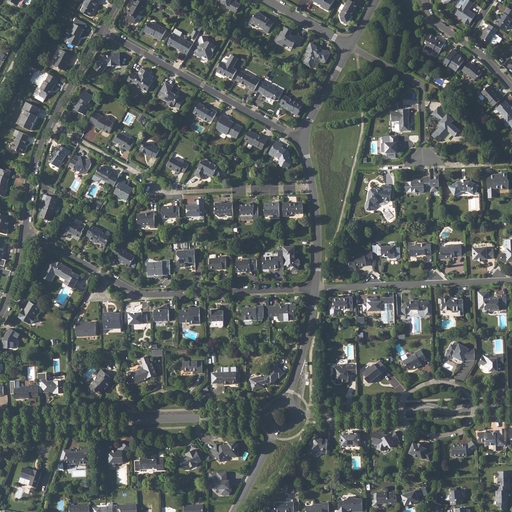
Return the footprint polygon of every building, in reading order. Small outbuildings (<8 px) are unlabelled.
[(84,0),(83,4),(84,5),(81,11),(91,16),(93,11),(92,10),(94,6),(95,7),(97,2),(96,1),(97,0),(84,0)] [(129,14),(127,19),(127,21),(131,23),(133,23),(139,15),(140,16),(147,5),(138,0),(137,2),(134,0),(132,0),(131,3),(132,4),(128,13),(129,14)] [(222,3),(228,6),(231,8),(230,10),(236,13),(240,4),(235,2),(236,0),(212,0),(215,1),(216,0),(222,3)] [(310,0),(321,6),(322,5),(324,7),(323,9),(327,11),(333,0),(310,0)] [(358,5),(348,0),(339,16),(341,22),(342,23),(348,21),(351,17),(350,16),(354,9),(355,10),(358,5)] [(455,14),(461,18),(462,17),(464,18),(463,19),(462,21),(468,25),(475,14),(468,10),(473,3),(468,0),(464,0),(460,8),(459,8),(455,14)] [(511,10),(508,8),(504,13),(503,13),(496,24),(506,31),(511,20),(511,10)] [(254,15),(251,21),(264,29),(264,30),(268,33),(275,23),(270,20),(270,19),(266,16),(265,17),(262,15),(261,13),(258,11),(256,16),(254,15)] [(150,22),(144,32),(149,34),(151,34),(153,35),(153,36),(157,38),(156,39),(161,41),(167,30),(155,23),(154,24),(150,22)] [(73,24),(69,33),(67,32),(66,32),(64,35),(63,36),(61,39),(61,40),(65,42),(66,41),(76,46),(80,40),(79,37),(83,29),(73,24)] [(498,30),(490,24),(487,28),(486,28),(484,31),(485,32),(481,38),(485,40),(485,41),(490,44),(490,43),(494,46),(496,45),(497,43),(497,42),(496,41),(499,37),(496,35),(496,34),(495,34),(498,30)] [(295,40),(294,37),(293,37),(290,35),(292,31),(286,27),(284,32),(283,31),(277,42),(283,46),(285,43),(293,47),(295,44),(296,41),(295,40)] [(195,30),(191,37),(196,39),(199,33),(195,30)] [(179,51),(187,55),(193,44),(173,33),(168,43),(173,46),(176,46),(179,48),(180,50),(179,51)] [(425,44),(423,49),(429,52),(432,52),(438,55),(444,43),(438,40),(437,40),(434,39),(435,37),(428,34),(424,41),(425,44)] [(197,47),(195,52),(195,54),(199,56),(202,56),(202,55),(208,58),(211,58),(213,53),(212,53),(216,46),(208,41),(207,38),(205,36),(201,37),(199,40),(200,44),(199,47),(197,47)] [(307,56),(303,63),(312,67),(315,63),(314,61),(316,57),(321,59),(320,61),(323,63),(326,61),(330,54),(329,51),(326,50),(326,51),(319,48),(318,50),(316,49),(316,46),(311,43),(308,48),(308,49),(305,55),(307,56)] [(58,57),(53,66),(59,69),(60,68),(64,70),(64,69),(67,64),(66,63),(68,61),(69,61),(72,56),(61,49),(57,56),(58,57)] [(454,56),(455,54),(456,53),(453,50),(442,65),(446,67),(447,66),(451,69),(452,68),(457,71),(465,60),(460,56),(459,58),(457,56),(456,57),(454,56)] [(104,70),(106,67),(120,66),(119,53),(111,53),(111,56),(106,56),(104,59),(103,58),(97,65),(98,66),(95,70),(101,75),(105,70),(104,70)] [(222,61),(216,72),(222,75),(223,73),(226,75),(225,76),(232,80),(237,70),(233,68),(238,58),(232,54),(226,64),(222,61)] [(469,63),(462,70),(465,73),(466,73),(474,80),(476,77),(478,77),(482,73),(478,69),(477,70),(476,68),(477,67),(473,64),(472,65),(469,63)] [(146,75),(148,72),(142,68),(139,74),(138,73),(137,76),(132,73),(128,81),(133,84),(134,82),(142,87),(141,88),(147,92),(149,89),(151,88),(153,85),(152,83),(153,82),(152,81),(154,77),(151,75),(149,75),(149,76),(146,75)] [(256,77),(254,79),(241,72),(236,81),(244,85),(247,86),(247,87),(254,91),(260,80),(256,77)] [(46,99),(49,93),(51,89),(52,90),(54,86),(55,86),(57,82),(48,77),(46,81),(45,81),(41,89),(41,92),(40,95),(36,96),(36,97),(44,102),(45,98),(46,99)] [(263,82),(258,91),(263,94),(266,96),(267,96),(274,100),(276,96),(276,95),(279,91),(268,85),(263,82)] [(166,83),(161,93),(164,95),(162,97),(161,98),(169,103),(168,105),(172,107),(174,105),(179,108),(183,102),(181,101),(183,97),(179,95),(177,97),(175,96),(176,94),(171,91),(173,87),(166,83)] [(490,103),(493,106),(501,99),(497,96),(498,95),(496,92),(494,92),(493,90),(489,85),(486,88),(485,88),(481,93),(479,96),(479,97),(482,100),(483,100),(485,99),(489,103),(490,103)] [(76,103),(73,110),(78,113),(79,112),(85,116),(88,110),(88,108),(86,107),(88,103),(89,104),(92,97),(83,92),(79,99),(80,99),(78,103),(76,103)] [(285,95),(280,104),(285,107),(284,108),(288,110),(290,110),(293,112),(293,113),(297,115),(300,111),(300,110),(302,106),(297,103),(298,103),(285,95)] [(505,101),(496,108),(504,117),(503,119),(503,120),(505,122),(505,124),(507,127),(510,124),(511,122),(511,109),(511,108),(505,101)] [(26,111),(19,124),(31,130),(37,117),(37,116),(40,110),(26,102),(23,110),(26,111)] [(197,108),(194,113),(199,116),(198,117),(207,122),(209,120),(212,122),(217,112),(211,108),(210,110),(207,108),(207,109),(204,107),(205,106),(200,103),(198,107),(197,108)] [(431,115),(439,123),(442,125),(439,127),(431,136),(438,142),(441,138),(443,140),(449,133),(454,137),(460,131),(451,123),(454,120),(439,107),(431,115)] [(408,131),(408,124),(407,123),(407,120),(408,120),(408,116),(408,115),(408,109),(398,110),(398,112),(390,112),(391,121),(395,121),(395,124),(394,125),(394,129),(395,130),(398,130),(399,131),(408,131)] [(95,112),(90,122),(97,125),(96,126),(100,129),(101,128),(103,129),(104,131),(109,133),(112,129),(111,127),(114,123),(110,121),(109,117),(106,116),(105,118),(95,112)] [(225,115),(217,129),(227,135),(227,134),(228,133),(236,138),(242,127),(234,122),(233,123),(231,121),(230,121),(230,122),(228,121),(230,118),(225,115)] [(17,130),(15,134),(17,135),(12,148),(22,152),(25,146),(24,146),(29,135),(17,130)] [(250,131),(245,139),(249,141),(250,143),(254,146),(254,145),(263,150),(268,140),(263,137),(262,138),(260,137),(260,136),(254,133),(253,133),(250,131)] [(117,136),(114,141),(122,145),(122,146),(130,151),(134,142),(130,140),(131,138),(121,133),(118,137),(117,136)] [(398,135),(382,136),(382,143),(380,143),(381,153),(386,153),(386,158),(395,158),(394,152),(396,152),(395,145),(398,144),(398,135)] [(142,144),(139,150),(146,154),(151,157),(151,155),(155,157),(160,148),(156,146),(155,147),(146,142),(144,145),(142,144)] [(276,142),(270,153),(281,160),(280,162),(281,166),(284,168),(290,166),(292,163),(290,157),(289,156),(288,155),(289,154),(288,152),(281,148),(282,145),(276,142)] [(53,155),(49,161),(57,167),(66,155),(67,155),(69,152),(60,145),(57,149),(56,148),(52,154),(53,155)] [(75,155),(70,166),(75,169),(76,171),(80,170),(81,174),(87,172),(87,170),(89,169),(91,165),(92,165),(90,159),(83,161),(82,159),(80,159),(79,157),(75,155)] [(168,162),(166,164),(167,166),(172,169),(172,168),(175,169),(174,170),(179,173),(180,171),(184,173),(189,164),(185,162),(184,163),(172,157),(170,161),(168,162)] [(202,160),(194,174),(201,178),(205,172),(213,177),(215,174),(219,176),(223,176),(225,172),(224,169),(208,160),(206,162),(202,160)] [(100,166),(95,175),(111,183),(110,184),(114,186),(115,185),(119,178),(120,176),(112,172),(113,171),(108,168),(107,170),(100,166)] [(0,186),(7,188),(8,186),(7,185),(7,184),(5,184),(5,180),(7,181),(10,175),(9,175),(11,170),(6,168),(5,170),(0,168),(0,169),(0,186)] [(487,189),(488,189),(494,189),(499,189),(499,190),(508,190),(508,181),(506,179),(506,172),(502,172),(502,175),(487,176),(487,189)] [(424,189),(427,189),(427,188),(430,188),(430,177),(423,178),(423,179),(415,180),(414,180),(414,182),(414,183),(412,183),(411,182),(406,182),(406,183),(406,185),(405,187),(406,188),(407,190),(407,191),(412,191),(412,190),(417,190),(418,191),(422,191),(424,189)] [(119,178),(115,185),(118,187),(114,193),(119,196),(119,195),(123,196),(122,198),(127,200),(129,200),(129,196),(133,189),(128,186),(127,188),(124,186),(125,185),(126,182),(119,178)] [(467,191),(470,193),(471,190),(475,192),(478,186),(470,181),(459,182),(457,182),(449,187),(454,196),(460,192),(467,191)] [(369,193),(368,203),(375,203),(378,201),(381,201),(382,199),(390,200),(391,189),(383,188),(382,191),(373,190),(373,192),(371,193),(369,193)] [(48,195),(45,203),(40,217),(51,221),(59,199),(48,195)] [(198,205),(196,205),(187,205),(187,217),(201,217),(201,219),(205,219),(204,200),(198,200),(198,205)] [(270,203),(264,204),(264,216),(275,215),(275,217),(279,217),(279,202),(274,202),(274,204),(270,204),(270,203)] [(303,202),(283,203),(283,216),(290,216),(290,214),(303,214),(303,202)] [(221,204),(220,203),(215,203),(215,211),(214,212),(219,217),(222,214),(226,214),(227,215),(233,215),(233,203),(227,203),(227,204),(221,204)] [(258,219),(258,206),(253,207),(253,205),(240,205),(240,215),(241,215),(241,219),(242,220),(258,219)] [(163,206),(162,208),(163,218),(180,218),(179,207),(175,207),(175,206),(171,207),(168,208),(168,206),(163,206)] [(145,214),(138,214),(138,226),(150,226),(150,227),(155,227),(154,212),(150,212),(150,213),(145,213),(145,214)] [(0,213),(0,232),(6,234),(7,229),(7,228),(8,221),(6,220),(7,215),(0,213)] [(70,220),(64,230),(69,233),(69,232),(73,234),(73,233),(81,237),(83,233),(83,231),(85,228),(70,220)] [(92,226),(87,236),(90,238),(90,239),(93,241),(92,241),(95,243),(96,241),(97,240),(100,241),(99,243),(106,247),(109,241),(107,240),(109,236),(102,232),(102,231),(96,228),(92,226)] [(506,262),(508,262),(508,261),(511,261),(511,262),(511,261),(511,237),(510,238),(510,240),(504,240),(504,248),(506,248),(506,253),(501,253),(501,261),(502,262),(506,262)] [(409,250),(408,251),(409,256),(415,256),(415,255),(419,255),(419,256),(425,255),(425,254),(430,254),(430,244),(424,245),(424,243),(415,244),(415,245),(409,246),(409,250)] [(446,250),(446,248),(440,248),(441,253),(439,254),(439,257),(441,259),(446,259),(447,257),(455,257),(455,256),(462,256),(461,244),(454,244),(454,246),(449,246),(449,250),(446,250)] [(381,245),(377,245),(377,255),(381,255),(381,257),(388,257),(389,258),(393,258),(394,256),(394,251),(396,251),(396,246),(381,246),(381,245)] [(117,250),(114,255),(114,256),(118,258),(117,259),(121,262),(122,260),(125,262),(124,264),(129,267),(133,269),(135,269),(137,265),(136,264),(132,262),(135,257),(122,250),(123,249),(119,247),(117,250)] [(295,247),(283,247),(283,249),(283,252),(284,266),(288,265),(288,267),(291,267),(291,269),(293,270),(297,270),(298,268),(298,266),(300,264),(300,261),(298,259),(295,259),(293,257),(293,254),(295,254),(295,247)] [(486,248),(473,248),(473,260),(487,260),(487,259),(493,258),(493,250),(486,250),(486,248)] [(180,255),(178,255),(179,265),(181,267),(185,267),(186,266),(186,263),(190,263),(195,263),(195,251),(180,251),(180,255)] [(283,252),(278,252),(278,257),(264,257),(264,262),(263,263),(263,269),(269,269),(270,268),(273,268),(279,268),(279,267),(284,267),(284,266),(283,252)] [(372,260),(371,253),(364,253),(364,255),(359,256),(358,255),(355,255),(354,256),(354,258),(348,258),(348,264),(347,265),(348,270),(355,269),(355,265),(359,265),(359,266),(364,266),(364,260),(372,260)] [(210,263),(209,264),(209,268),(218,268),(218,270),(223,270),(223,268),(226,268),(226,256),(222,256),(222,258),(215,258),(215,254),(210,254),(210,263)] [(257,269),(257,259),(242,260),(242,261),(237,261),(237,267),(236,268),(236,272),(242,272),(243,271),(250,271),(250,269),(257,269)] [(50,260),(42,274),(46,276),(44,278),(50,282),(55,274),(60,277),(61,275),(67,278),(66,280),(65,281),(74,286),(79,276),(71,271),(71,270),(60,264),(58,267),(55,265),(56,263),(50,260)] [(155,265),(149,265),(149,276),(163,276),(163,275),(171,274),(170,260),(163,260),(163,263),(155,263),(155,265)] [(489,299),(489,298),(488,291),(478,292),(479,308),(483,308),(483,311),(485,313),(487,313),(489,311),(489,310),(492,310),(493,311),(496,310),(496,309),(499,309),(499,307),(506,306),(506,295),(498,295),(498,297),(493,298),(493,299),(489,299)] [(452,300),(452,298),(452,297),(439,297),(439,304),(442,303),(443,310),(452,310),(452,312),(457,312),(463,311),(462,300),(457,300),(452,300)] [(340,299),(338,298),(332,298),(333,305),(331,307),(331,310),(333,312),(336,312),(338,310),(338,309),(353,308),(352,298),(347,299),(347,303),(343,303),(343,299),(340,299)] [(375,302),(375,299),(368,299),(368,305),(363,305),(364,312),(381,311),(381,304),(394,304),(393,298),(381,299),(381,302),(377,302),(375,302)] [(409,303),(408,302),(405,302),(401,307),(401,311),(405,315),(410,310),(418,310),(419,310),(425,310),(427,311),(427,315),(431,315),(431,304),(427,301),(418,301),(418,300),(413,300),(413,302),(413,303),(409,303)] [(39,307),(30,301),(24,310),(25,310),(24,313),(22,312),(18,317),(30,324),(35,321),(34,315),(39,307)] [(280,306),(268,306),(269,316),(279,316),(280,321),(289,320),(289,317),(295,316),(294,311),(296,311),(296,305),(288,305),(286,305),(286,307),(284,307),(284,306),(280,306)] [(243,313),(242,313),(242,319),(252,319),(252,321),(263,320),(263,317),(264,317),(264,306),(256,306),(256,308),(251,308),(250,307),(243,307),(243,313)] [(190,310),(180,311),(180,323),(190,322),(190,324),(201,324),(200,308),(190,308),(190,310)] [(159,309),(155,309),(155,321),(169,320),(169,309),(162,310),(161,310),(160,310),(159,309)] [(215,309),(209,310),(209,321),(217,321),(217,325),(219,326),(222,326),(223,325),(223,321),(223,310),(218,310),(218,311),(215,311),(215,309)] [(113,312),(104,313),(104,328),(107,328),(121,328),(120,314),(115,314),(115,316),(113,316),(113,312)] [(142,312),(129,313),(129,324),(143,324),(143,322),(147,322),(147,313),(142,314),(142,312)] [(88,323),(77,323),(77,336),(96,335),(96,321),(90,322),(90,324),(88,324),(88,323)] [(4,338),(3,340),(3,348),(9,348),(9,347),(14,347),(15,341),(17,337),(18,338),(20,334),(10,328),(8,331),(7,331),(4,335),(5,336),(4,339),(4,338)] [(452,356),(453,356),(455,352),(456,351),(459,353),(459,354),(458,358),(462,360),(464,358),(466,358),(467,360),(475,360),(474,349),(469,349),(459,343),(457,347),(451,344),(449,349),(448,349),(447,350),(447,351),(447,352),(446,353),(447,355),(450,356),(452,356)] [(407,358),(403,360),(405,364),(406,364),(409,370),(413,367),(414,366),(416,365),(417,366),(421,364),(420,363),(426,359),(420,349),(414,352),(415,353),(412,355),(411,355),(408,356),(407,358)] [(489,369),(489,371),(493,371),(493,372),(498,372),(497,364),(504,364),(503,356),(497,356),(497,359),(489,359),(483,355),(479,363),(489,369)] [(133,374),(127,376),(129,383),(135,381),(136,382),(144,379),(144,378),(148,377),(156,374),(152,362),(150,363),(148,356),(142,358),(144,365),(143,365),(144,367),(140,368),(141,369),(132,372),(133,374)] [(197,361),(183,362),(183,367),(184,367),(184,371),(190,371),(191,370),(193,370),(193,371),(198,371),(198,373),(203,373),(203,362),(198,362),(197,361)] [(374,364),(363,373),(366,377),(365,378),(369,383),(375,378),(374,377),(376,376),(377,377),(387,369),(381,361),(376,366),(374,364)] [(251,378),(251,379),(252,382),(252,383),(254,385),(255,387),(257,388),(263,387),(264,385),(264,384),(268,383),(270,381),(271,383),(273,383),(280,376),(280,377),(284,373),(284,372),(275,364),(266,373),(266,374),(267,376),(266,377),(262,378),(262,376),(251,378)] [(356,374),(356,365),(345,365),(344,364),(340,364),(338,366),(332,366),(332,374),(331,376),(331,379),(336,384),(339,384),(341,381),(348,381),(348,374),(356,374)] [(103,371),(98,376),(98,377),(95,381),(94,381),(89,386),(89,390),(92,392),(95,391),(96,392),(96,391),(100,394),(102,391),(103,393),(106,390),(105,389),(110,383),(109,381),(111,379),(103,371)] [(217,373),(212,373),(212,383),(218,383),(223,383),(223,384),(229,384),(229,383),(237,383),(237,372),(217,373)] [(38,373),(39,381),(42,381),(43,391),(54,390),(54,394),(65,393),(65,386),(66,386),(66,379),(61,379),(61,381),(47,381),(47,373),(38,373)] [(15,393),(14,394),(14,399),(20,399),(20,398),(24,397),(24,398),(30,398),(30,396),(35,396),(35,389),(39,389),(39,385),(35,385),(29,385),(29,386),(20,387),(20,388),(15,388),(15,393)] [(499,445),(503,445),(506,445),(505,429),(500,429),(500,430),(496,430),(496,433),(486,433),(486,432),(478,432),(478,442),(486,442),(487,445),(494,445),(494,450),(499,450),(499,445)] [(385,437),(383,434),(383,433),(374,431),(372,439),(373,440),(372,444),(378,445),(377,449),(384,451),(385,446),(389,444),(391,448),(396,444),(395,443),(397,442),(396,439),(397,438),(398,437),(394,432),(388,435),(385,437)] [(347,433),(340,434),(341,447),(360,446),(359,433),(353,433),(353,432),(347,432),(347,433)] [(317,440),(318,439),(314,439),(314,442),(310,446),(312,448),(309,451),(314,456),(321,450),(327,450),(327,440),(320,439),(320,440),(317,440)] [(228,448),(226,445),(222,446),(221,447),(218,444),(212,449),(215,452),(214,454),(222,461),(227,456),(231,456),(233,457),(239,457),(239,445),(237,445),(237,442),(229,442),(229,445),(228,448)] [(477,448),(472,442),(467,445),(461,445),(461,446),(458,446),(458,445),(452,445),(452,457),(453,458),(457,458),(460,456),(466,456),(466,454),(470,454),(477,448)] [(108,458),(107,458),(107,462),(111,466),(116,466),(116,463),(124,463),(124,461),(127,461),(126,454),(130,448),(124,444),(123,443),(121,446),(121,447),(118,451),(108,451),(108,458)] [(421,447),(418,445),(413,443),(408,454),(413,455),(412,456),(413,459),(416,460),(418,458),(423,460),(423,459),(427,460),(430,461),(434,453),(426,450),(427,449),(421,447)] [(65,450),(60,464),(69,463),(69,465),(81,465),(82,466),(83,467),(85,467),(86,466),(87,466),(88,464),(91,464),(91,460),(92,459),(91,457),(90,456),(90,449),(84,450),(84,451),(73,452),(73,450),(65,450)] [(191,453),(180,458),(185,470),(192,467),(192,466),(202,461),(197,449),(190,452),(191,453)] [(148,458),(141,458),(141,469),(158,469),(158,471),(164,470),(164,459),(148,459),(148,458)] [(42,472),(34,469),(34,470),(24,467),(22,474),(19,482),(23,483),(25,482),(30,484),(37,487),(37,485),(42,472)] [(498,487),(498,490),(508,490),(510,490),(510,482),(509,481),(508,481),(509,479),(510,479),(511,479),(511,471),(497,472),(495,474),(495,476),(497,478),(498,478),(498,481),(497,482),(497,486),(498,487)] [(234,481),(229,481),(229,473),(210,473),(209,487),(216,487),(216,490),(221,490),(221,492),(222,494),(225,495),(229,496),(233,492),(233,489),(233,487),(234,487),(234,481)] [(449,491),(451,505),(462,504),(461,499),(460,499),(459,490),(456,490),(456,488),(450,488),(450,491),(449,491)] [(414,491),(401,495),(404,505),(409,504),(409,505),(413,503),(418,501),(418,500),(423,498),(420,489),(414,490),(414,491)] [(498,490),(496,491),(496,496),(498,496),(498,501),(497,505),(500,506),(501,507),(501,508),(507,510),(509,504),(507,504),(508,503),(508,501),(508,490),(498,490)] [(374,493),(374,500),(378,500),(378,503),(387,503),(387,504),(392,504),(393,506),(396,506),(396,491),(392,492),(392,493),(374,493)] [(346,511),(346,510),(350,510),(350,509),(353,509),(353,510),(353,511),(362,511),(362,499),(356,499),(354,497),(349,497),(347,500),(345,500),(345,501),(339,501),(339,505),(338,505),(338,511),(346,511)] [(289,502),(275,503),(275,511),(289,511),(294,511),(293,502),(289,502)] [(311,505),(305,506),(305,511),(328,511),(328,503),(321,503),(321,504),(312,504),(311,505)]
